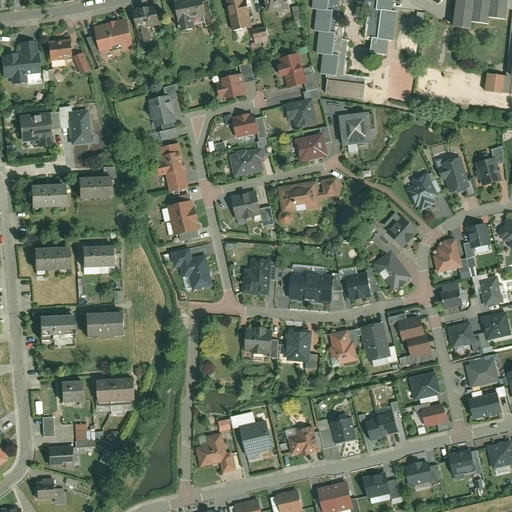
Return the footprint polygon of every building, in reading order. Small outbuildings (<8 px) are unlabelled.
[(203,0),(178,0),(176,1),(182,31),(195,28),(193,19),(207,17),(203,0)] [(245,0),(228,0),(235,30),(254,26),(250,7),(247,7),(245,0)] [(288,0),(265,0),(269,14),(290,10),(288,0)] [(308,0),(306,25),(313,25),(311,49),(318,50),(316,72),(323,72),(321,90),(365,95),(367,74),(341,71),(344,38),(336,37),(338,22),(333,21),(335,0),(370,0),(367,28),(372,28),(370,46),(384,48),(385,34),(393,35),(397,3),(391,3),(391,0),(308,0)] [(511,0),(453,0),(451,22),(470,24),(470,19),(488,21),(488,15),(507,17),(508,4),(511,4),(504,70),(485,68),(483,86),(511,89),(511,0)] [(158,5),(134,10),(141,46),(152,44),(149,28),(162,25),(158,5)] [(128,18),(95,25),(102,54),(134,46),(128,18)] [(248,31),(252,45),(270,40),(266,26),(248,31)] [(70,35),(46,38),(49,57),(63,55),(63,51),(72,50),(70,35)] [(0,52),(0,73),(0,76),(10,75),(11,80),(25,78),(24,70),(40,68),(38,48),(35,48),(33,37),(17,39),(18,50),(0,52)] [(72,54),(77,74),(88,71),(84,52),(72,54)] [(296,54),(276,59),(278,66),(275,67),(277,78),(282,76),(285,87),(303,83),(301,75),(296,54)] [(245,74),(246,82),(256,80),(252,62),(241,64),(243,74),(245,74)] [(314,72),(301,75),(303,83),(305,90),(317,87),(314,72)] [(223,82),(216,84),(219,99),(226,97),(227,100),(249,95),(246,82),(245,74),(243,74),(222,79),(223,82)] [(162,86),(165,99),(171,98),(178,96),(176,83),(162,86)] [(317,87),(305,90),(302,90),(304,101),(314,99),(319,98),(317,87)] [(165,99),(146,103),(151,126),(161,123),(162,129),(175,126),(177,125),(171,98),(165,99)] [(337,113),(343,113),(341,101),(320,98),(324,114),(337,113)] [(304,101),(286,105),(290,121),(296,120),(297,127),(319,122),(314,99),(304,101)] [(62,129),(71,127),(69,112),(73,112),(72,107),(59,108),(62,129)] [(343,113),(337,113),(341,143),(372,139),(368,109),(343,113)] [(73,112),(69,112),(71,127),(72,144),(93,142),(90,110),(73,112)] [(48,112),(50,128),(60,127),(58,111),(48,112)] [(48,112),(18,114),(20,140),(37,139),(37,145),(51,144),(50,128),(48,112)] [(254,113),(233,118),(237,136),(258,132),(255,118),(254,113)] [(263,116),(255,118),(258,132),(259,138),(267,136),(263,116)] [(175,126),(162,129),(158,130),(161,141),(178,137),(175,126)] [(322,133),(324,142),(331,141),(328,126),(319,128),(320,133),(322,133)] [(320,133),(294,139),(299,161),(327,155),(324,142),(322,133),(320,133)] [(238,147),(253,142),(251,135),(235,139),(238,147)] [(261,147),(263,155),(268,154),(265,139),(256,141),(258,148),(261,147)] [(179,144),(160,148),(163,162),(157,163),(160,175),(168,174),(171,191),(189,187),(179,144)] [(235,152),(229,154),(234,176),(262,170),(259,158),(263,157),(263,155),(261,147),(258,148),(247,150),(247,148),(234,150),(235,152)] [(463,157),(441,163),(450,193),(471,186),(463,157)] [(499,159),(477,163),(481,186),(504,182),(499,159)] [(111,173),(77,175),(78,197),(112,195),(111,173)] [(429,174),(410,183),(421,209),(440,200),(429,174)] [(318,192),(319,197),(339,194),(342,185),(336,177),(320,179),(322,191),(318,192)] [(316,180),(277,186),(281,210),(279,212),(278,215),(278,219),(280,221),(284,223),(288,223),(291,220),(292,218),(292,213),(289,211),(320,206),(319,197),(318,192),(316,180)] [(29,182),(31,205),(65,204),(64,181),(29,182)] [(256,191),(231,195),(235,219),(260,214),(259,208),(256,191)] [(172,206),(190,202),(188,195),(171,199),(172,206)] [(172,206),(168,207),(174,235),(180,234),(198,230),(200,229),(194,201),(190,202),(172,206)] [(270,205),(259,208),(260,214),(263,226),(273,223),(270,205)] [(388,232),(404,248),(420,231),(405,216),(388,232)] [(489,223),(468,227),(473,250),(494,245),(489,223)] [(198,230),(180,234),(182,241),(200,237),(198,230)] [(464,267),(458,238),(444,241),(446,246),(439,248),(440,254),(434,256),(438,273),(464,267)] [(114,241),(81,243),(81,265),(115,263),(114,241)] [(69,244),(33,246),(34,268),(70,267),(69,244)] [(194,257),(192,247),(172,252),(175,269),(182,267),(184,277),(190,276),(194,291),(214,286),(207,255),(194,257)] [(392,250),(374,263),(395,290),(413,277),(392,250)] [(243,294),(270,296),(271,279),(273,262),(273,260),(253,258),(252,269),(245,269),(243,294)] [(368,272),(346,277),(350,300),(372,296),(368,272)] [(334,275),(292,273),(291,293),(290,300),(333,302),(333,295),(334,275)] [(500,275),(480,280),(486,307),(506,302),(500,275)] [(462,287),(441,292),(445,309),(466,304),(462,287)] [(122,303),(121,291),(113,292),(114,304),(122,303)] [(122,309),(84,311),(85,333),(123,331),(122,309)] [(511,325),(509,311),(483,317),(488,340),(511,334),(511,325)] [(72,312),(38,314),(39,339),(73,338),(72,312)] [(399,321),(408,319),(407,313),(390,318),(392,326),(399,324),(399,321)] [(408,319),(399,321),(399,324),(403,342),(408,341),(408,339),(426,335),(422,316),(408,319)] [(472,321),(449,327),(454,349),(478,343),(472,321)] [(385,322),(362,327),(370,362),(393,356),(385,322)] [(273,331),(247,328),(245,352),(271,354),(273,339),(273,331)] [(350,329),(330,334),(333,345),(330,346),(333,358),(339,356),(341,364),(359,360),(355,345),(354,342),(353,342),(350,330),(350,329)] [(354,342),(355,345),(360,344),(357,329),(350,330),(353,342),(354,342)] [(312,331),(290,330),(290,334),(287,334),(286,358),(289,358),(288,361),(310,362),(312,331)] [(426,335),(408,339),(408,341),(412,355),(412,358),(419,356),(433,353),(429,334),(426,335)] [(280,340),(273,339),(271,354),(271,358),(279,358),(280,340)] [(421,362),(419,356),(412,358),(412,355),(401,358),(403,367),(421,362)] [(496,358),(467,366),(473,388),(502,380),(496,358)] [(438,372),(411,378),(416,400),(443,394),(438,372)] [(134,399),(133,375),(96,377),(97,401),(134,399)] [(82,377),(59,379),(60,400),(84,399),(82,377)] [(499,393),(470,400),(471,407),(474,420),(504,413),(502,407),(499,393)] [(445,403),(423,408),(427,426),(449,421),(445,403)] [(130,412),(129,405),(109,406),(109,413),(130,412)] [(379,418),(384,437),(400,432),(394,412),(378,416),(379,418)] [(235,430),(239,429),(259,425),(256,413),(232,418),(235,430)] [(52,416),(41,417),(42,435),(53,434),(52,416)] [(353,418),(333,423),(334,429),(337,444),(358,439),(353,418)] [(384,437),(379,418),(367,421),(372,441),(384,437)] [(227,419),(216,421),(218,432),(229,430),(227,419)] [(259,425),(239,429),(246,459),(276,452),(270,422),(259,425)] [(74,423),(75,447),(95,446),(94,439),(86,439),(86,423),(74,423)] [(288,437),(292,455),(303,452),(304,456),(321,452),(315,425),(296,430),(298,435),(288,437)] [(337,444),(334,429),(322,432),(326,449),(338,446),(337,444)] [(233,451),(229,452),(224,432),(208,436),(210,445),(198,448),(202,467),(223,463),(225,472),(237,469),(233,451)] [(511,442),(510,435),(486,441),(491,463),(511,458),(511,442)] [(73,444),(47,445),(48,465),(64,464),(64,469),(74,468),(73,444)] [(470,445),(448,450),(453,470),(474,465),(470,445)] [(98,463),(106,465),(110,452),(103,450),(98,463)] [(403,461),(408,481),(433,476),(427,456),(403,461)] [(494,476),(511,471),(510,464),(492,469),(494,476)] [(384,468),(362,473),(366,493),(389,488),(384,468)] [(53,478),(34,479),(36,499),(54,498),(53,488),(53,478)] [(354,507),(349,482),(334,485),(340,510),(354,507)] [(278,501),(280,510),(301,505),(296,485),(276,490),(278,501)] [(319,489),(324,511),(331,511),(340,510),(334,485),(319,489)] [(62,488),(53,488),(54,498),(55,503),(64,503),(62,488)] [(262,511),(258,492),(235,498),(239,511),(238,511),(262,511)] [(271,502),(273,511),(280,511),(280,510),(278,501),(271,502)]
